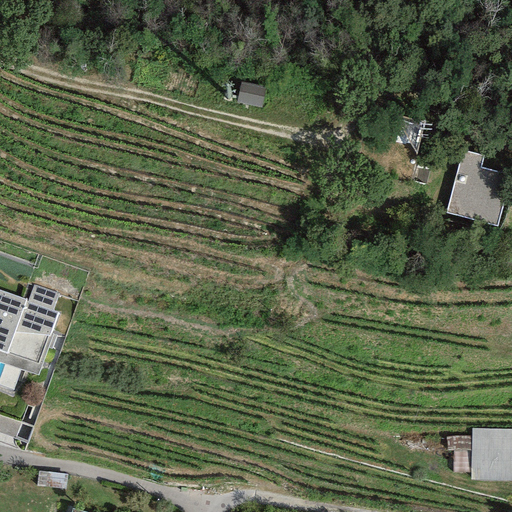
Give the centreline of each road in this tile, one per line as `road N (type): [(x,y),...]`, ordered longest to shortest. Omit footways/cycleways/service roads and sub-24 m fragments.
road 1 (track): [(340,142),(77,82),(0,50)]
road 2 (residential): [(0,451),(202,502),(201,511)]
